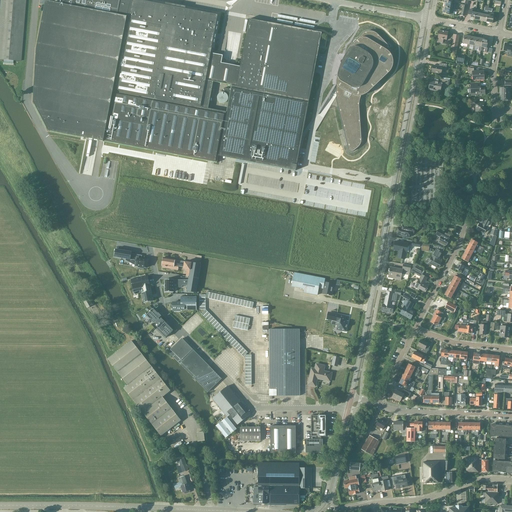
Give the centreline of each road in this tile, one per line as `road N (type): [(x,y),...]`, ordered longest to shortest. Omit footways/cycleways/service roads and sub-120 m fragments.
road 1 (tertiary): [(351,397),(424,18)]
road 2 (residential): [(348,407),(251,406),(164,311),(150,249)]
road 3 (residential): [(321,506),(421,499),(485,479),(511,481)]
road 4 (residential): [(511,415),(376,404)]
road 5 (residential): [(415,328),(467,209)]
road 6 (unknown): [(263,408),(258,338),(213,302)]
road 7 (tertiary): [(0,505),(123,507)]
